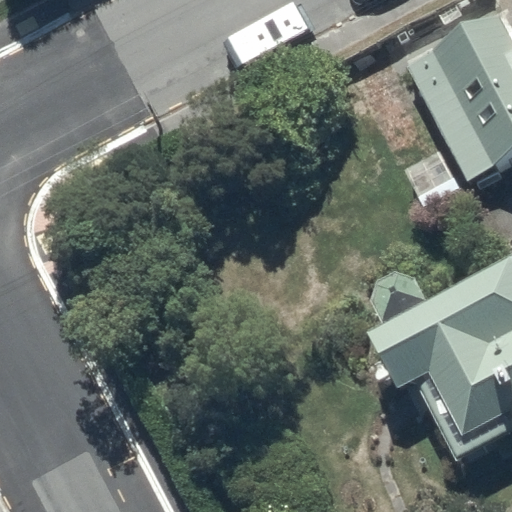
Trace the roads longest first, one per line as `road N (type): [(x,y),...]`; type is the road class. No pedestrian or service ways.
road 1 (residential): [(0,134),(253,0)]
road 2 (residential): [(0,341),(90,511)]
